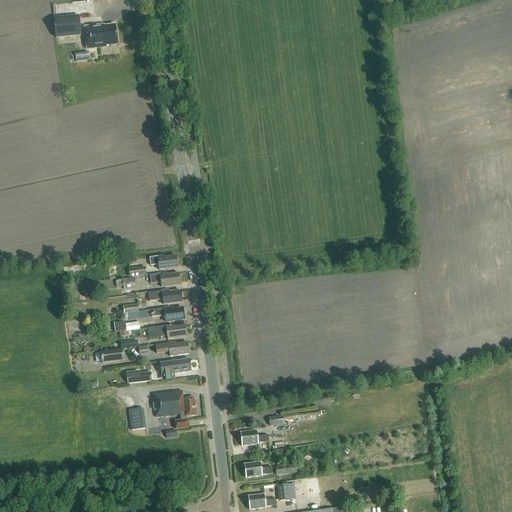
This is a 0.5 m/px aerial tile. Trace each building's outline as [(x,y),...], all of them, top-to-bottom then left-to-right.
[(81,36),(79,16),(54,18),(56,38),(81,36)] [(106,46),(118,45),(116,26),(104,27),(104,26),(85,28),(87,49),(106,47),(106,46)] [(75,54),(76,62),(89,61),(88,53),(75,54)] [(164,256),(150,258),(151,266),(151,267),(158,266),(159,271),(178,269),(176,257),(170,258),(164,258),(164,256)] [(86,264),(63,267),(64,273),(87,270),(86,264)] [(145,267),(128,269),(129,278),(146,276),(145,267)] [(151,284),(161,283),(161,288),(179,286),(178,274),(167,275),(166,274),(150,276),(151,284)] [(134,278),(122,280),(123,288),(136,287),(134,278)] [(79,292),(80,301),(87,300),(86,291),(79,292)] [(149,302),(157,301),(163,300),(164,305),(182,303),(181,291),(169,293),(168,291),(148,294),(149,302)] [(137,305),(123,306),(124,314),(138,312),(137,305)] [(152,318),(165,316),(166,322),(184,320),(183,309),(171,310),(171,308),(151,311),(152,318)] [(114,323),(115,332),(139,329),(139,322),(125,324),(125,322),(114,323)] [(149,339),(156,338),(168,337),(168,340),(186,338),(185,326),(173,327),(173,325),(148,329),(149,339)] [(137,341),(121,343),(122,349),(138,347),(137,341)] [(156,353),(161,353),(170,352),(170,357),(189,355),(187,343),(175,344),(175,343),(156,345),(156,353)] [(123,360),(122,349),(100,352),(102,363),(123,360)] [(175,379),(174,374),(191,372),(189,361),(160,364),(163,381),(175,379)] [(128,384),(151,382),(150,373),(139,374),(139,371),(127,372),(128,384)] [(185,418),(197,416),(194,398),(183,399),(183,393),(182,393),(182,391),(154,395),(157,418),(185,415),(185,418)] [(129,411),(131,431),(146,429),(144,409),(129,411)] [(321,416),(321,412),(283,416),(269,418),(270,426),(285,425),(284,420),(321,416)] [(189,419),(174,421),(175,430),(190,429),(189,419)] [(258,444),(269,443),(268,436),(257,437),(257,432),(240,433),(242,447),(258,445),(258,444)] [(262,476),(273,475),(272,468),(261,469),(261,463),(244,465),(245,479),(262,477),(262,476)] [(295,465),(275,467),(276,476),(296,473),(295,465)] [(294,484),(277,486),(279,501),(290,500),(289,497),(295,496),(294,484)] [(266,508),(277,506),(276,499),(265,501),(265,495),(248,497),(249,510),(266,509),(266,508)]
